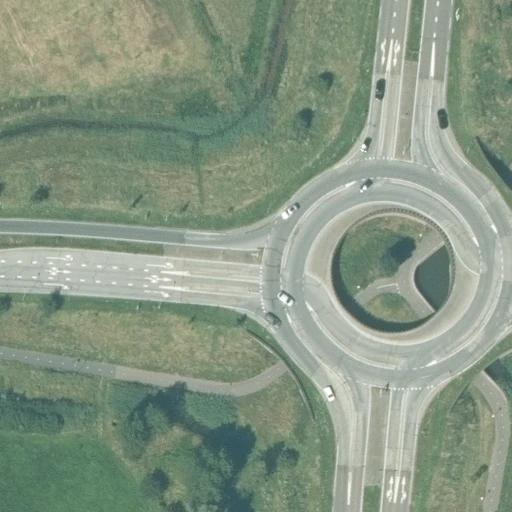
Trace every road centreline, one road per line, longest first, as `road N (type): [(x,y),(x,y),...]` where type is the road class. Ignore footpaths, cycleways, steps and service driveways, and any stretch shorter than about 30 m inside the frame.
road 1 (tertiary): [(280,237),(242,242),(0,226)]
road 2 (secondary): [(275,309),(340,406),(348,507)]
road 3 (secondary): [(508,239),(437,139),(432,46)]
road 4 (tertiary): [(0,272),(157,281)]
road 5 (secondary): [(491,270),(473,261),(428,207),(373,194)]
road 6 (secondary): [(292,281),(354,342),(407,358)]
road 7 (secondary): [(355,371),(362,407),(348,507)]
road 8 (secondary): [(395,511),(420,378)]
road 9 (secondary): [(423,179),(423,77),(432,46)]
road 10 (secondary): [(407,358),(435,352),(466,331),(485,303),(491,270)]
road 11 (secondary): [(393,511),(400,380)]
road 12 (secondary): [(373,194),(319,217),(305,234),(292,281)]
road 13 (secondary): [(391,50),(379,70),(362,172)]
road 14 (tertiary): [(157,281),(189,298),(275,309)]
road 15 (secondary): [(391,50),(382,169)]
